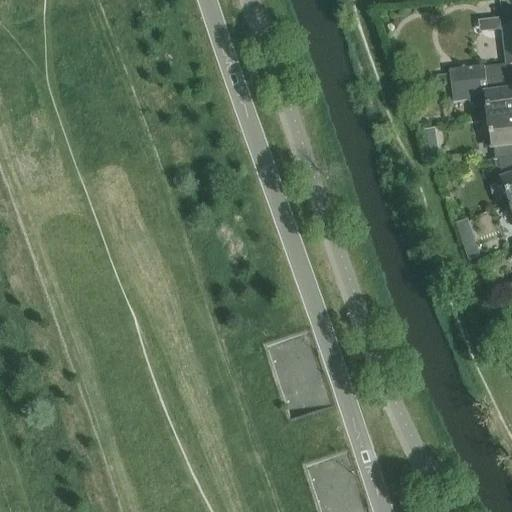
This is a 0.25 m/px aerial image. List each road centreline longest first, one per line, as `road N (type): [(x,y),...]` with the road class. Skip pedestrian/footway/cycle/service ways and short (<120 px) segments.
road 1 (motorway): [(237,511),(49,0)]
road 2 (motorway): [(0,49),(170,511)]
road 3 (motorway): [(0,124),(142,511)]
